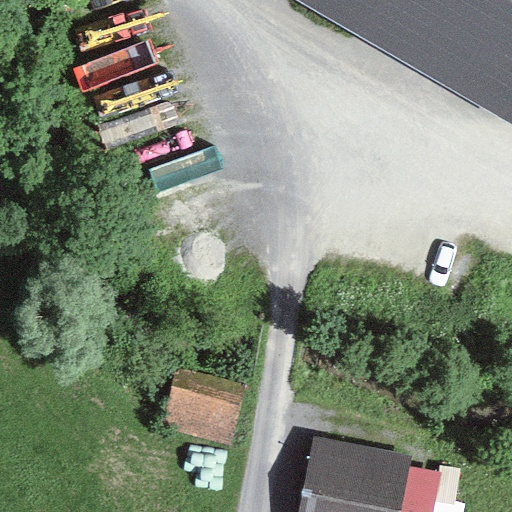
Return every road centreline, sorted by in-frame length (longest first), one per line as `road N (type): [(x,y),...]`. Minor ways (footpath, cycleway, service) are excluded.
road 1 (track): [(254,511),(282,321),(280,224),(252,120),(230,74),(172,0)]
road 2 (track): [(511,164),(226,0)]
